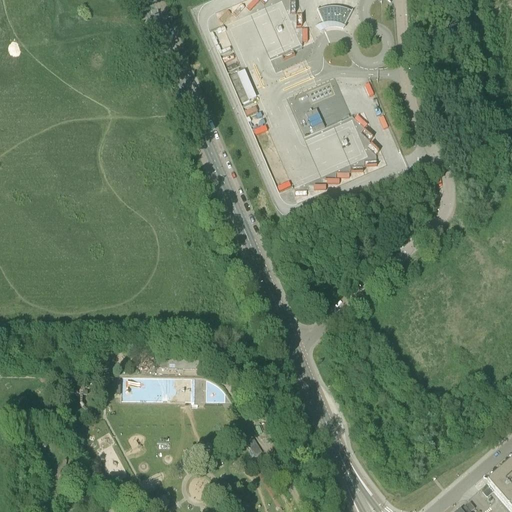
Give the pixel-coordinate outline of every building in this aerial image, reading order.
[(317,9),(317,10),(316,7),(315,8),(323,26),(324,26),(324,25),(325,25),(326,25),(326,24),(327,24),(328,24),(329,24),(330,24),(331,24),(332,24),(333,24),(334,24),(335,24),(336,24),(337,24),(337,25),(338,25),(339,25),(340,25),(340,26),(341,26),(342,26),(342,27),(343,28),(352,10),(351,9),(350,11),(350,10),(349,10),(348,10),(347,9),(346,9),(345,9),(345,8),(344,8),(343,8),(342,8),(341,7),(340,7),(339,7),(338,7),(337,7),(336,7),(335,7),(335,6),(334,6),(333,6),(332,6),(331,6),(330,6),(329,7),(328,7),(327,7),(326,7),(325,7),(324,7),(323,7),(323,8),(322,8),(321,8),(320,8),(320,9),(319,9),(318,9),(317,9)] [(289,183),(278,186),(280,192),(291,189),(289,183)] [(199,371),(199,363),(196,363),(196,357),(184,357),(184,362),(168,362),(168,354),(154,354),(154,370),(199,371)] [(255,459),(262,454),(247,429),(239,433),(255,459)] [(511,511),(511,463),(486,485),(509,511),(511,511)]
